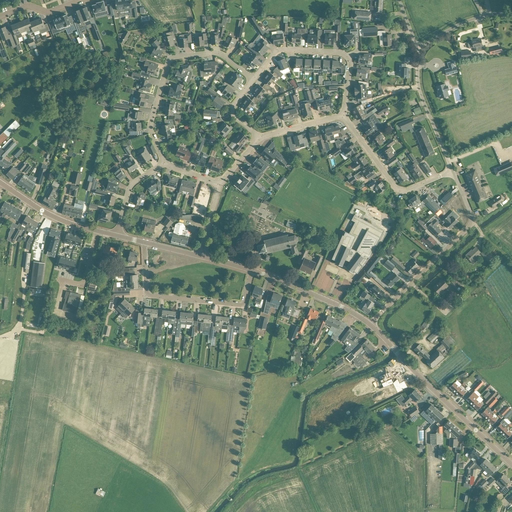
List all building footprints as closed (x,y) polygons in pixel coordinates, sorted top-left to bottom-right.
[(123,0),(115,0),(116,3),(117,9),(113,9),(114,14),(115,18),(119,17),(119,16),(120,16),(119,14),(125,13),(125,15),(126,15),(125,11),(123,0)] [(131,0),(123,0),(125,11),(128,10),(130,16),(133,16),(134,18),(138,17),(137,11),(137,8),(133,9),(132,2),(131,0)] [(383,0),(382,0),(370,0),(370,3),(375,3),(374,10),(374,13),(377,13),(382,13),(383,0)] [(94,5),(93,6),(94,9),(93,9),(94,10),(95,13),(100,12),(100,14),(109,12),(109,14),(110,15),(114,14),(113,9),(112,4),(107,5),(108,6),(105,7),(104,2),(97,3),(97,4),(94,5)] [(80,10),(86,25),(91,23),(92,23),(91,19),(86,7),(80,10)] [(83,26),(86,25),(80,10),(74,12),(76,20),(78,24),(75,26),(77,30),(79,34),(80,39),(84,37),(81,32),(78,23),(82,22),(83,26)] [(370,20),(371,12),(355,11),(355,13),(354,19),(370,20)] [(61,17),(65,26),(66,29),(67,31),(71,29),(72,31),(75,30),(72,21),(70,22),(67,14),(65,15),(65,14),(62,15),(62,16),(61,17)] [(61,17),(58,18),(54,19),(55,20),(54,20),(56,25),(50,27),(53,34),(59,32),(58,29),(65,26),(61,17)] [(226,22),(227,18),(223,17),(222,24),(221,27),(220,32),(217,32),(214,33),(214,35),(211,36),(211,40),(212,45),(219,44),(219,41),(223,41),(224,36),(225,31),(225,28),(226,22)] [(264,33),(260,27),(254,17),(250,19),(257,29),(260,34),(261,36),(264,33)] [(50,31),(47,24),(44,25),(41,18),(36,20),(41,33),(41,34),(50,31)] [(29,19),(23,21),(27,31),(28,33),(28,34),(34,32),(32,28),(30,23),(29,19)] [(30,23),(32,28),(34,32),(35,35),(41,33),(36,20),(30,23)] [(23,21),(17,23),(21,33),(27,31),(23,21)] [(344,43),(344,44),(344,46),(345,47),(347,47),(348,46),(348,45),(355,44),(355,42),(355,37),(359,37),(358,32),(358,29),(359,29),(359,22),(353,21),(354,29),(350,30),(350,35),(345,36),(345,42),(344,43)] [(22,36),(21,33),(17,23),(12,26),(14,30),(10,32),(11,33),(13,38),(16,37),(17,39),(23,36),(22,36)] [(102,39),(96,24),(92,25),(91,26),(92,28),(97,41),(102,39)] [(16,44),(13,38),(11,33),(8,34),(7,30),(5,27),(4,27),(4,26),(0,27),(0,29),(0,31),(3,41),(7,39),(10,47),(11,46),(16,44)] [(362,29),(359,30),(360,36),(363,35),(363,36),(378,35),(377,31),(377,27),(362,28),(362,29)] [(305,39),(305,36),(305,30),(305,29),(298,28),(297,34),(292,34),(292,42),(301,43),(301,39),(305,40),(305,39)] [(308,38),(308,43),(317,44),(317,38),(321,38),(321,33),(322,30),(315,29),(315,30),(315,34),(310,34),(309,35),(308,35),(308,38)] [(126,31),(126,30),(124,33),(119,41),(120,42),(120,41),(121,38),(126,41),(129,34),(125,32),(126,31)] [(324,30),(324,35),(325,35),(325,39),(325,44),(333,44),(333,41),(336,42),(336,37),(336,34),(330,34),(330,30),(324,30)] [(167,36),(163,38),(165,44),(166,44),(167,47),(174,45),(172,39),(175,38),(174,33),(173,31),(166,33),(167,36)] [(386,35),(385,35),(385,31),(377,31),(378,35),(383,35),(384,46),(387,45),(392,45),(391,34),(386,35)] [(271,35),(272,39),(272,40),(274,40),(274,44),(275,44),(284,43),(283,38),(283,34),(277,34),(276,32),(272,32),(272,35),(271,35)] [(195,37),(196,41),(196,46),(204,45),(204,40),(207,39),(207,33),(200,34),(200,37),(195,37)] [(179,36),(179,39),(180,48),(188,47),(188,42),(191,42),(191,34),(185,35),(180,35),(179,36)] [(234,45),(237,41),(237,40),(228,35),(223,45),(231,49),(233,44),(234,45)] [(155,47),(151,55),(155,57),(159,59),(163,52),(162,51),(159,50),(159,49),(162,45),(158,41),(157,40),(156,38),(154,39),(155,41),(152,44),(155,47)] [(267,43),(266,42),(262,38),(257,44),(255,43),(253,43),(252,43),(251,43),(249,44),(249,45),(255,50),(256,49),(263,55),(269,48),(266,45),(267,43)] [(482,46),(481,39),(476,40),(476,39),(472,40),(472,41),(467,42),(469,48),(473,47),(473,48),(474,51),(478,50),(477,46),(482,46)] [(253,68),(258,62),(256,61),(260,56),(258,55),(259,53),(255,50),(249,45),(246,44),(244,47),(246,48),(246,49),(253,54),(252,55),(251,54),(245,62),(253,68)] [(489,49),(490,55),(502,52),(501,46),(489,49)] [(358,59),(358,62),(358,63),(363,64),(367,65),(367,66),(371,67),(372,61),(371,61),(371,59),(372,55),(369,54),(364,54),(364,56),(360,56),(359,59),(358,59)] [(275,68),(273,71),(274,72),(279,76),(281,77),(283,75),(283,74),(290,71),(288,67),(286,63),(284,58),(283,59),(282,59),(281,59),(280,60),(279,60),(279,61),(278,61),(279,65),(278,65),(276,68),(275,68)] [(303,59),(301,59),(296,59),(296,61),(291,60),(291,67),(292,68),(296,68),(300,68),(300,71),(305,71),(305,59),(305,61),(303,61),(303,59)] [(310,59),(305,59),(305,71),(305,73),(309,73),(309,72),(314,72),(314,60),(314,62),(312,61),(312,60),(310,59)] [(319,60),(314,60),(314,72),(314,69),(318,69),(318,72),(323,72),(324,60),(323,60),(323,62),(321,62),(321,60),(319,60)] [(328,60),(324,60),(323,72),(323,69),(327,69),(327,72),(332,73),(332,69),(333,61),(332,61),(332,62),(330,62),(330,60),(328,60)] [(153,63),(148,62),(146,61),(144,68),(148,69),(147,72),(142,71),(140,74),(141,74),(145,76),(150,77),(150,74),(155,76),(157,68),(158,64),(153,63)] [(332,73),(332,74),(336,74),(336,73),(341,73),(342,65),(342,63),(339,63),(339,61),(337,61),(333,61),(332,69),(332,73)] [(446,75),(457,72),(456,66),(454,67),(453,61),(447,63),(449,68),(445,70),(446,75)] [(204,65),(202,65),(203,70),(203,77),(209,76),(209,75),(215,74),(215,70),(215,65),(214,65),(213,65),(211,66),(211,62),(204,63),(204,65)] [(191,70),(191,69),(190,64),(181,66),(180,69),(181,69),(180,71),(180,72),(177,71),(175,78),(179,80),(184,81),(189,83),(191,76),(187,75),(186,75),(187,73),(185,72),(186,71),(191,70)] [(404,64),(399,64),(398,64),(397,73),(401,73),(401,77),(406,77),(406,78),(407,78),(407,77),(409,77),(409,68),(404,68),(404,64)] [(360,78),(365,79),(366,73),(369,73),(370,68),(361,67),(361,70),(357,70),(356,77),(360,77),(360,78)] [(269,72),(266,76),(272,81),(276,77),(278,79),(279,76),(274,72),(272,74),(269,72)] [(232,75),(228,81),(237,88),(239,85),(239,84),(243,79),(236,74),(233,77),(232,75)] [(269,85),(272,81),(266,76),(262,80),(266,83),(264,85),(269,89),(271,87),(269,85)] [(150,80),(145,79),(142,78),(140,84),(139,89),(145,91),(149,92),(151,86),(152,84),(149,83),(150,80)] [(295,83),(296,83),(293,79),(289,81),(292,85),(293,85),(295,88),(298,86),(295,83)] [(355,88),(355,92),(367,91),(367,90),(365,91),(365,88),(369,87),(368,82),(360,81),(360,85),(355,85),(355,88)] [(228,85),(227,85),(224,83),(222,86),(225,88),(221,93),(224,95),(228,98),(232,94),(235,90),(233,89),(231,87),(228,85)] [(168,95),(173,97),(179,99),(182,91),(181,91),(182,86),(174,84),(173,88),(170,88),(168,95)] [(440,98),(444,97),(449,96),(447,91),(449,90),(448,86),(446,86),(445,84),(436,86),(440,98)] [(259,85),(256,89),(262,94),(265,90),(269,93),(271,91),(271,90),(269,89),(264,85),(262,87),(259,85)] [(394,86),(381,86),(385,97),(397,93),(394,86)] [(206,91),(207,92),(214,96),(216,92),(210,88),(208,87),(206,91)] [(258,98),(262,94),(256,89),(252,93),(255,96),(254,98),(259,102),(261,100),(258,98)] [(367,91),(355,92),(355,95),(356,95),(356,99),(361,98),(362,101),(361,101),(370,98),(372,98),(372,95),(367,95),(367,91)] [(134,97),(132,103),(135,103),(135,104),(140,105),(144,107),(146,102),(144,101),(145,99),(144,98),(145,94),(140,93),(137,92),(135,98),(134,97)] [(328,100),(324,101),(326,111),(329,110),(329,109),(333,107),(330,96),(327,97),(328,100)] [(244,101),(251,107),(255,103),(257,105),(259,102),(254,98),(252,100),(248,97),(244,101)] [(225,102),(220,99),(219,100),(216,98),(211,104),(216,107),(217,106),(220,109),(223,104),(224,103),(225,102)] [(319,99),(316,100),(317,104),(318,106),(319,111),(323,110),(323,111),(326,111),(324,101),(323,98),(319,99)] [(362,104),(352,109),(354,115),(362,111),(365,109),(362,104),(368,103),(367,102),(367,99),(361,101),(362,104)] [(177,102),(175,101),(171,100),(170,104),(167,103),(166,107),(164,106),(163,109),(174,110),(177,110),(178,102),(177,102)] [(300,102),(298,103),(299,109),(300,111),(303,111),(303,112),(304,117),(312,114),(311,110),(309,106),(309,103),(308,100),(300,102)] [(248,111),(251,107),(244,101),(241,106),(244,108),(242,110),(248,115),(250,112),(248,111)] [(298,117),(297,112),(295,106),(292,107),(293,109),(289,110),(292,120),(294,119),(294,118),(298,117)] [(384,112),(389,110),(387,106),(382,107),(377,111),(376,111),(379,115),(384,112)] [(174,110),(163,109),(163,111),(165,111),(165,114),(169,115),(168,120),(175,119),(180,119),(181,115),(175,114),(174,113),(174,110)] [(289,110),(286,111),(285,109),(282,110),(283,116),(284,121),(289,120),(289,121),(292,120),(289,110)] [(367,114),(365,109),(362,111),(354,115),(357,120),(361,118),(364,116),(367,114)] [(134,111),(130,110),(130,114),(128,113),(127,122),(136,121),(136,119),(141,120),(142,112),(137,111),(134,111)] [(210,125),(218,122),(223,120),(221,118),(221,117),(217,119),(216,118),(216,117),(217,117),(217,116),(220,117),(220,115),(220,111),(219,111),(217,111),(212,110),(204,110),(203,116),(212,117),(212,118),(213,120),(209,121),(210,125)] [(268,120),(267,121),(267,123),(268,122),(269,126),(277,124),(276,121),(280,120),(277,111),(270,113),(271,116),(267,117),(268,120)] [(375,125),(380,122),(374,114),(370,117),(367,119),(363,122),(365,125),(366,125),(367,126),(363,129),(368,135),(372,132),(376,129),(374,125),(375,125)] [(160,129),(161,132),(171,129),(175,128),(174,126),(176,125),(175,119),(168,120),(164,120),(165,125),(162,126),(163,129),(160,129)] [(14,120),(2,131),(9,137),(20,126),(14,120)] [(408,121),(397,125),(399,129),(410,125),(408,121)] [(221,126),(219,128),(222,131),(221,133),(225,137),(230,132),(233,128),(228,124),(228,125),(224,122),(221,126)] [(130,135),(137,134),(137,131),(141,131),(141,123),(133,123),(128,123),(128,130),(130,130),(130,135)] [(338,124),(331,126),(333,134),(338,133),(341,137),(346,134),(342,129),(340,129),(338,124)] [(322,134),(324,139),(324,141),(329,139),(330,141),(335,140),(333,134),(331,126),(324,128),(326,133),(322,134)] [(423,127),(419,129),(414,131),(420,144),(429,140),(423,127)] [(171,129),(161,132),(161,134),(164,133),(165,137),(167,136),(168,141),(176,137),(175,132),(174,132),(172,132),(171,129)] [(1,130),(0,131),(0,139),(4,144),(10,138),(9,137),(2,131),(1,130)] [(309,132),(310,137),(311,141),(319,139),(317,130),(309,132)] [(379,131),(377,132),(373,135),(375,138),(372,141),(377,147),(383,142),(381,140),(384,137),(382,134),(379,131)] [(238,143),(233,149),(236,153),(241,146),(248,138),(241,132),(238,136),(234,140),(238,143)] [(295,140),(288,142),(290,149),(294,148),(293,145),(300,143),(300,147),(308,145),(306,137),(302,138),(301,134),(294,137),(295,140)] [(203,143),(203,142),(204,139),(201,138),(200,141),(199,141),(199,143),(196,149),(200,151),(203,143)] [(339,147),(346,142),(343,139),(341,142),(339,140),(335,141),(337,148),(339,147)] [(388,147),(395,142),(393,139),(386,144),(388,147)] [(7,152),(15,143),(12,140),(4,149),(7,152)] [(420,144),(423,153),(425,157),(434,153),(429,140),(420,144)] [(122,145),(125,148),(125,149),(129,155),(132,153),(126,143),(122,145)] [(156,153),(152,144),(148,146),(152,155),(156,153)] [(357,151),(355,147),(353,144),(349,147),(347,146),(344,148),(345,149),(343,151),(348,158),(351,156),(351,155),(353,153),(357,151)] [(188,161),(190,157),(192,152),(187,151),(188,149),(179,146),(176,155),(182,157),(182,158),(188,161)] [(225,150),(227,153),(231,156),(234,153),(230,149),(228,147),(227,147),(225,150)] [(288,162),(276,149),(275,147),(271,152),(266,147),(261,154),(271,162),(274,158),(279,163),(279,162),(284,167),(288,162)] [(332,152),(335,156),(342,151),(339,147),(337,148),(332,152)] [(386,160),(390,158),(394,155),(391,152),(393,151),(391,147),(381,154),(386,160)] [(137,157),(139,160),(142,164),(149,160),(147,158),(150,156),(145,148),(139,152),(141,154),(137,157)] [(24,152),(21,149),(14,156),(17,159),(24,152)] [(203,167),(205,162),(206,160),(207,160),(209,155),(204,153),(202,157),(198,155),(195,163),(203,167)] [(355,156),(352,158),(356,164),(355,164),(353,165),(357,170),(358,169),(361,167),(363,165),(368,162),(363,156),(361,157),(359,153),(355,156)] [(411,153),(408,155),(412,161),(414,164),(415,163),(416,165),(419,164),(415,159),(411,153)] [(6,170),(12,164),(4,158),(2,157),(2,156),(1,157),(0,158),(0,168),(2,170),(3,168),(6,170)] [(123,161),(126,164),(131,172),(138,167),(131,157),(130,157),(130,156),(123,161)] [(223,161),(218,159),(211,157),(210,158),(208,163),(213,165),(211,169),(219,172),(223,161)] [(396,157),(395,157),(387,163),(390,166),(394,163),(399,160),(396,157)] [(269,165),(262,158),(260,161),(257,158),(256,159),(255,159),(253,162),(253,163),(261,169),(264,165),(266,167),(268,164),(269,165)] [(24,163),(27,166),(22,171),(26,173),(31,167),(25,161),(24,163)] [(414,169),(410,171),(413,174),(416,179),(422,174),(419,170),(416,165),(415,163),(414,164),(411,165),(414,169)] [(430,169),(425,163),(421,165),(426,172),(430,169)] [(498,168),(500,174),(511,169),(509,163),(498,168)] [(41,168),(38,178),(43,179),(46,170),(48,165),(43,164),(41,168)] [(113,174),(114,173),(121,180),(126,176),(121,170),(122,169),(119,166),(116,169),(115,168),(111,171),(113,174)] [(264,173),(257,168),(255,170),(250,166),(248,168),(246,170),(246,171),(257,181),(258,181),(255,178),(258,175),(260,176),(261,176),(264,173)] [(12,179),(16,175),(18,173),(17,172),(18,171),(13,167),(7,174),(12,179)] [(371,168),(368,170),(366,168),(362,170),(360,172),(355,175),(358,179),(363,176),(364,177),(365,178),(367,177),(369,180),(373,177),(374,177),(377,175),(375,174),(371,168)] [(401,169),(398,170),(394,173),(401,183),(407,178),(401,169)] [(477,202),(487,198),(482,187),(481,187),(480,184),(481,183),(476,172),(471,173),(470,171),(464,174),(470,188),(471,188),(472,191),(477,202)] [(72,183),(79,185),(82,174),(74,172),(72,183)] [(25,174),(18,184),(24,188),(27,183),(25,181),(26,179),(27,179),(29,177),(25,174)] [(93,178),(89,176),(87,181),(85,189),(90,191),(92,182),(93,178)] [(165,182),(164,185),(172,187),(172,188),(176,189),(176,188),(177,183),(179,178),(171,176),(170,178),(167,177),(165,182)] [(248,188),(254,181),(249,176),(247,179),(243,176),(240,179),(237,181),(238,182),(235,185),(234,186),(238,189),(239,188),(241,190),(245,185),(248,188)] [(350,178),(346,182),(350,184),(351,183),(352,185),(355,183),(357,180),(356,179),(354,176),(350,178)] [(106,191),(107,190),(116,193),(118,185),(114,183),(116,179),(107,177),(104,184),(103,186),(102,189),(106,191)] [(27,183),(24,188),(30,192),(35,185),(30,181),(27,179),(26,179),(25,181),(27,183)] [(161,189),(160,183),(158,180),(155,182),(153,180),(147,184),(148,187),(147,188),(150,192),(151,191),(155,188),(155,189),(156,188),(158,191),(161,189)] [(184,190),(187,191),(189,182),(182,180),(179,192),(183,193),(184,190)] [(379,193),(382,191),(386,188),(381,182),(378,184),(375,180),(371,183),(368,185),(372,189),(375,187),(379,193)] [(196,184),(189,182),(187,191),(191,192),(190,195),(193,196),(196,184)] [(266,188),(258,182),(255,185),(263,192),(266,188)] [(57,188),(52,185),(51,185),(44,199),(42,203),(53,209),(55,205),(56,203),(51,200),(57,188)] [(71,185),(70,190),(74,191),(73,196),(77,197),(79,187),(71,185)] [(449,192),(442,199),(445,203),(453,196),(452,195),(451,193),(449,192)] [(145,195),(144,195),(139,193),(139,194),(140,194),(139,197),(136,196),(134,203),(140,205),(141,199),(144,200),(145,195)] [(106,195),(105,196),(105,199),(107,199),(106,203),(113,205),(115,197),(106,195)] [(423,205),(419,199),(416,195),(409,201),(411,203),(408,205),(410,208),(413,207),(415,210),(419,208),(423,205)] [(423,201),(426,205),(435,214),(436,214),(440,210),(441,208),(429,195),(423,201)] [(500,195),(489,203),(493,208),(504,200),(500,195)] [(20,216),(23,211),(11,205),(5,202),(3,206),(0,210),(4,213),(1,217),(4,218),(6,214),(18,220),(20,216)] [(82,218),(83,213),(83,210),(84,207),(83,205),(75,203),(74,206),(73,209),(72,216),(82,218)] [(62,214),(72,216),(73,209),(74,206),(65,204),(64,207),(62,214)] [(112,212),(107,210),(104,210),(102,215),(99,214),(98,220),(105,222),(106,219),(110,220),(112,212)] [(444,223),(442,224),(445,227),(447,226),(450,229),(458,221),(456,219),(459,216),(456,214),(453,211),(447,216),(444,220),(445,221),(444,223)] [(178,216),(174,212),(168,218),(164,224),(168,227),(170,225),(173,222),(174,220),(175,220),(176,218),(177,217),(178,216)] [(190,215),(189,222),(197,224),(199,217),(190,215)] [(355,222),(349,233),(344,231),(332,259),(336,261),(335,263),(342,266),(343,264),(348,266),(346,268),(352,273),(354,271),(357,273),(369,258),(370,258),(374,249),(377,251),(387,232),(384,231),(384,230),(354,215),(351,220),(355,222)] [(415,218),(411,215),(403,226),(407,228),(415,218)] [(26,230),(33,220),(27,216),(24,221),(23,224),(19,230),(21,231),(21,230),(23,231),(24,229),(26,230)] [(153,233),(154,228),(155,225),(156,221),(148,219),(147,221),(143,220),(141,225),(146,226),(145,230),(153,233)] [(439,223),(435,219),(432,222),(427,227),(436,236),(441,231),(436,226),(439,223)] [(34,230),(36,227),(39,223),(33,220),(26,230),(29,232),(31,228),(34,230)] [(427,228),(423,225),(419,220),(416,223),(424,231),(427,228)] [(296,224),(288,221),(286,225),(295,229),(296,224)] [(15,231),(18,225),(13,222),(10,228),(11,229),(9,233),(9,237),(11,238),(15,231)] [(189,222),(187,229),(196,231),(197,224),(189,222)] [(21,231),(19,230),(18,229),(16,232),(15,231),(11,238),(12,239),(15,241),(16,241),(21,231)] [(48,251),(47,255),(55,257),(60,238),(59,238),(61,232),(51,229),(49,235),(52,236),(48,251)] [(217,230),(215,240),(223,242),(225,231),(217,230)] [(167,231),(166,236),(170,237),(169,240),(175,242),(177,234),(173,233),(169,232),(167,231)] [(67,233),(64,243),(70,244),(72,234),(67,233)] [(72,234),(70,244),(75,246),(78,235),(72,234)] [(421,239),(422,240),(425,243),(427,242),(431,247),(436,242),(428,234),(426,236),(425,236),(421,239)] [(78,235),(75,246),(81,247),(83,237),(78,235)] [(183,235),(181,243),(187,245),(188,241),(189,237),(183,235)] [(261,244),(257,245),(259,252),(263,252),(263,254),(264,254),(264,255),(263,257),(264,259),(266,260),(268,260),(270,258),(269,258),(287,253),(286,248),(291,247),(293,255),(299,253),(302,255),(302,253),(298,251),(297,243),(298,240),(298,237),(295,235),(288,237),(288,235),(265,240),(260,241),(261,244)] [(115,251),(116,248),(106,246),(106,248),(104,248),(103,253),(104,253),(103,257),(110,258),(110,256),(115,258),(115,259),(116,259),(115,262),(119,262),(120,257),(117,256),(118,251),(115,251)] [(480,252),(479,251),(476,247),(471,252),(470,251),(466,255),(471,261),(473,264),(477,260),(474,258),(480,252)] [(317,271),(319,267),(323,257),(319,256),(316,263),(305,258),(308,251),(304,249),(303,251),(302,251),(302,252),(303,252),(302,253),(302,255),(298,263),(302,265),(299,269),(311,274),(313,270),(317,271)] [(491,259),(484,251),(481,254),(488,261),(491,259)] [(131,252),(128,262),(132,263),(132,260),(137,261),(138,257),(138,255),(138,253),(131,252)] [(61,257),(58,267),(63,268),(66,258),(61,257)] [(400,264),(401,263),(394,257),(391,260),(398,266),(400,264)] [(66,258),(63,268),(69,269),(72,259),(66,258)] [(72,259),(69,269),(74,271),(77,261),(72,259)] [(387,260),(384,264),(392,271),(395,267),(389,263),(391,262),(388,259),(387,260)] [(411,274),(418,266),(413,261),(406,269),(411,274)] [(31,287),(41,288),(45,263),(34,262),(31,287)] [(369,273),(374,267),(370,264),(365,270),(369,273)] [(364,270),(356,280),(359,283),(365,276),(369,280),(372,277),(365,271),(364,270)] [(399,278),(396,275),(394,273),(385,281),(391,287),(399,278)] [(448,286),(445,283),(442,279),(433,288),(439,294),(448,286)] [(91,280),(88,293),(94,294),(97,281),(91,280)] [(459,286),(453,280),(449,283),(456,290),(459,286)] [(125,291),(124,288),(121,288),(121,287),(117,287),(117,283),(114,283),(112,291),(114,291),(125,291)] [(370,291),(379,299),(385,293),(376,285),(374,283),(372,285),(374,287),(370,291)] [(253,292),(252,296),(257,298),(259,299),(260,295),(261,294),(263,289),(255,286),(253,292)] [(368,299),(371,295),(364,291),(362,293),(361,295),(368,300),(362,309),(368,314),(375,303),(368,299)] [(84,296),(81,295),(70,292),(69,296),(67,295),(64,303),(62,310),(76,314),(77,312),(80,312),(84,296)] [(281,296),(281,295),(278,293),(278,294),(274,293),(272,297),(268,295),(264,313),(268,314),(271,305),(274,306),(275,303),(279,305),(282,296),(281,296)] [(284,305),(281,311),(284,312),(284,313),(290,315),(293,316),(295,309),(294,309),(296,301),(288,298),(286,303),(285,306),(284,305)] [(121,314),(130,304),(125,299),(121,303),(116,309),(121,314)] [(126,318),(131,313),(135,309),(130,304),(121,314),(123,316),(126,318)] [(141,320),(140,327),(144,327),(144,325),(144,321),(150,321),(151,316),(151,309),(145,308),(144,313),(144,315),(142,314),(141,318),(141,320)] [(316,319),(317,317),(319,312),(310,308),(306,318),(310,320),(311,317),(316,319)] [(151,309),(151,316),(157,317),(156,322),(155,329),(154,335),(158,335),(159,319),(160,316),(157,316),(157,315),(158,310),(151,309)] [(176,335),(178,319),(175,318),(176,312),(169,311),(168,322),(171,323),(171,318),(174,319),(173,330),(172,335),(176,335)] [(178,319),(176,335),(175,337),(179,337),(180,337),(181,328),(181,324),(186,325),(187,313),(181,312),(180,319),(178,319)] [(193,319),(194,314),(187,313),(186,325),(189,325),(192,325),(191,327),(190,327),(190,336),(194,336),(194,332),(196,320),(193,320),(193,319)] [(203,332),(203,330),(204,326),(205,315),(199,314),(198,320),(196,320),(194,332),(197,333),(198,327),(198,322),(201,322),(200,332),(203,332)] [(204,326),(203,329),(209,330),(210,328),(210,327),(211,322),(212,316),(205,315),(204,326)] [(321,320),(312,343),(315,344),(316,340),(317,340),(324,325),(330,328),(335,319),(328,315),(325,322),(321,320)] [(223,317),(222,327),(228,328),(227,330),(226,341),(229,341),(230,330),(228,330),(228,329),(228,325),(229,325),(229,322),(229,317),(223,317)] [(268,319),(261,317),(259,328),(266,329),(268,319)] [(229,343),(229,344),(232,344),(232,342),(233,342),(234,330),(233,330),(234,325),(237,325),(236,333),(239,333),(241,319),(234,318),(234,323),(234,325),(231,325),(230,330),(229,341),(229,343)] [(241,319),(239,333),(244,333),(244,330),(246,329),(246,326),(247,326),(247,324),(247,319),(241,319)] [(304,329),(307,320),(303,319),(300,328),(299,327),(297,333),(301,334),(304,329)] [(330,328),(329,330),(334,332),(336,333),(335,335),(338,337),(344,329),(339,326),(342,322),(335,319),(330,328)] [(423,330),(429,322),(427,320),(420,327),(423,330)] [(110,336),(111,326),(104,325),(102,335),(110,336)] [(294,326),(289,339),(293,341),(295,337),(297,333),(299,327),(294,326)] [(347,332),(341,340),(346,343),(345,344),(347,346),(345,350),(349,352),(352,350),(349,348),(350,345),(352,346),(354,344),(355,342),(358,339),(360,335),(353,330),(353,329),(351,328),(350,328),(347,331),(347,332)] [(436,330),(428,338),(432,342),(440,335),(436,330)] [(360,344),(352,352),(345,358),(350,362),(352,360),(354,362),(354,363),(359,368),(361,366),(362,367),(363,366),(363,367),(369,364),(359,353),(363,348),(369,354),(375,348),(367,340),(364,343),(362,342),(360,344)] [(437,350),(430,356),(419,344),(418,346),(414,349),(421,356),(422,355),(427,360),(426,361),(432,368),(436,365),(444,357),(437,350)] [(390,372),(379,377),(383,387),(380,388),(379,388),(379,389),(392,384),(393,383),(393,382),(392,379),(393,379),(390,372)] [(459,380),(468,375),(466,372),(457,377),(459,380)] [(393,382),(393,383),(397,392),(407,387),(404,381),(399,383),(397,379),(393,382)] [(473,389),(476,391),(484,383),(481,380),(473,389)] [(454,382),(453,383),(450,387),(455,392),(458,390),(457,389),(459,387),(454,382)] [(458,390),(455,392),(461,398),(464,394),(465,393),(459,387),(457,389),(458,390)] [(421,396),(415,389),(404,399),(402,395),(396,399),(398,402),(399,403),(402,401),(406,405),(412,399),(415,402),(421,396)] [(474,401),(478,396),(473,392),(471,395),(470,396),(467,399),(472,405),(475,402),(474,401)] [(488,403),(494,397),(489,393),(484,398),(488,403)] [(480,403),(483,400),(479,396),(479,397),(478,396),(474,401),(475,402),(472,405),(478,410),(481,406),(482,405),(480,403)] [(496,399),(494,397),(488,403),(487,404),(491,407),(498,400),(496,399)] [(438,423),(441,420),(444,416),(431,405),(429,407),(428,406),(421,414),(424,417),(427,414),(430,416),(438,423)] [(500,413),(503,416),(510,409),(507,405),(500,413)] [(408,412),(412,417),(415,415),(419,412),(416,406),(411,409),(408,412)] [(380,411),(382,416),(392,411),(390,407),(380,411)] [(490,413),(492,412),(487,407),(485,410),(481,413),(487,419),(489,417),(488,416),(490,413)] [(497,419),(492,415),(490,413),(488,416),(489,417),(487,419),(493,424),(496,420),(497,419)] [(508,426),(510,423),(509,425),(503,419),(500,422),(501,423),(500,424),(496,428),(500,431),(499,432),(501,433),(502,433),(504,430),(503,429),(505,427),(506,428),(508,426)] [(461,431),(458,429),(449,420),(446,424),(444,426),(451,432),(451,438),(450,438),(449,447),(456,447),(457,439),(456,439),(456,436),(457,436),(460,432),(461,431)] [(430,444),(439,444),(441,444),(442,444),(443,444),(442,426),(439,426),(436,424),(433,428),(434,429),(433,430),(433,432),(434,433),(430,433),(430,444)] [(507,438),(511,435),(511,434),(506,428),(505,427),(503,429),(504,430),(502,433),(507,438)] [(467,452),(465,455),(467,457),(468,456),(471,459),(472,457),(475,459),(476,458),(477,457),(480,454),(474,449),(473,450),(471,448),(467,452)] [(483,467),(485,469),(491,464),(486,459),(478,468),(480,470),(483,467)] [(471,469),(475,464),(473,462),(467,469),(466,477),(465,477),(464,484),(468,484),(471,469)] [(488,478),(493,473),(496,469),(491,464),(485,469),(488,472),(485,475),(488,478)] [(504,474),(496,482),(503,489),(507,485),(511,481),(504,474)] [(488,483),(485,479),(480,484),(479,486),(481,489),(482,488),(483,488),(488,483)] [(493,479),(487,484),(490,487),(496,481),(493,479)]
